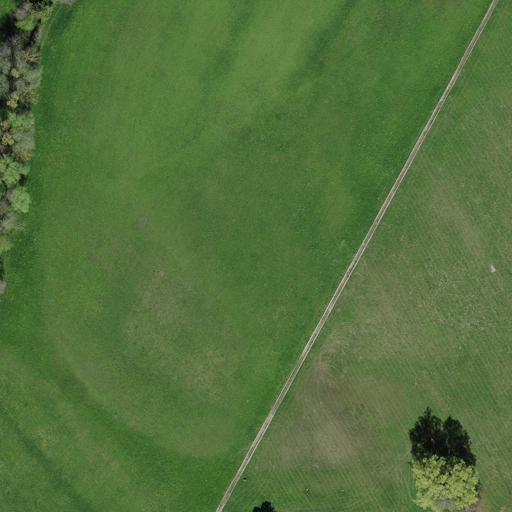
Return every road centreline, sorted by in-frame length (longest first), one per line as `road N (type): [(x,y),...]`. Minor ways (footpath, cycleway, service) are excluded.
road 1 (track): [(496,0),(215,511)]
road 2 (track): [(0,248),(37,33),(56,0)]
